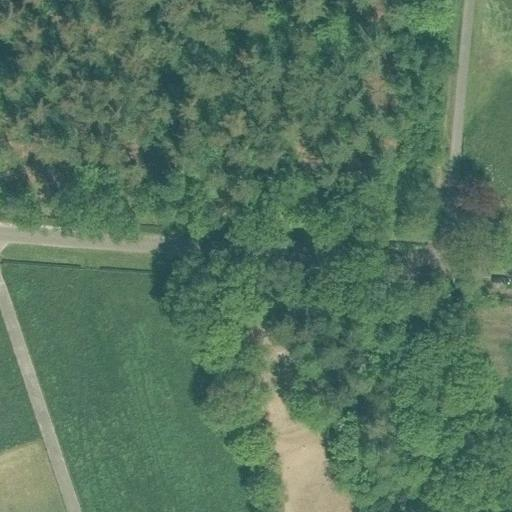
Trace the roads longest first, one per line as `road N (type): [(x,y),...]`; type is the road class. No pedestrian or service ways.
road 1 (unclassified): [(446,266),(0,233)]
road 2 (unclassified): [(446,266),(469,0)]
